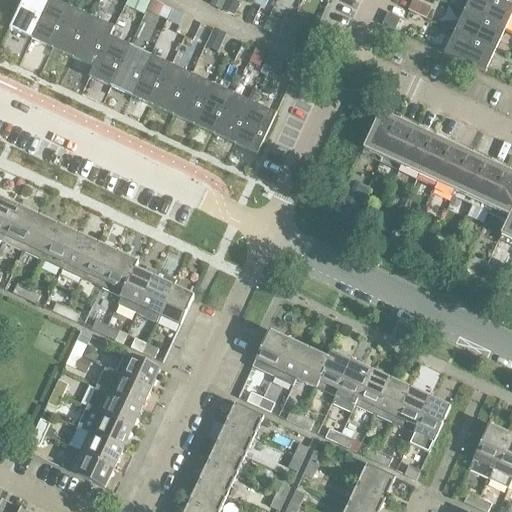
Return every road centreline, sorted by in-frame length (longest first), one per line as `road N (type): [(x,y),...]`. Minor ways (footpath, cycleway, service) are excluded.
road 1 (residential): [(135,511),(267,232)]
road 2 (residential): [(267,232),(0,107)]
road 3 (tertiary): [(511,346),(267,232)]
road 4 (residential): [(511,140),(345,66)]
road 5 (residential): [(267,232),(342,73)]
road 6 (residential): [(342,73),(185,0)]
